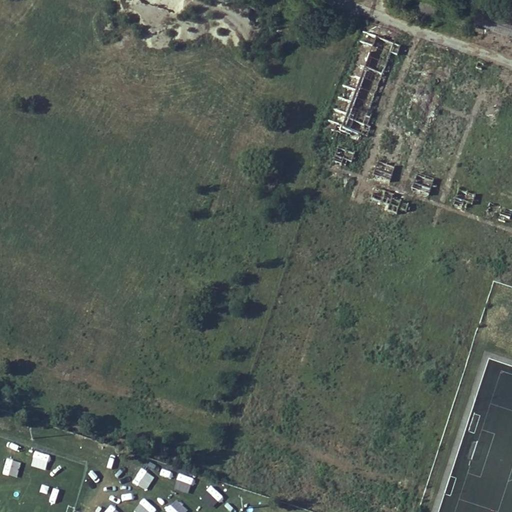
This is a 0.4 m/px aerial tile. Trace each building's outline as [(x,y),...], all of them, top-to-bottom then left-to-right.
[(467,10),(463,20),(511,37),(511,17),(482,7),(479,14),(467,10)] [(367,24),(364,33),(395,44),(398,36),(367,24)] [(364,33),(330,122),(361,134),(365,126),(367,127),(372,115),(368,113),(391,53),(398,56),(401,47),(395,44),(364,33)] [(401,126),(429,136),(455,67),(427,57),(401,126)] [(485,115),(496,119),(510,80),(498,76),(485,115)] [(333,162),(342,165),(344,160),(352,163),(356,153),(339,147),(333,162)] [(379,161),(373,176),(389,182),(395,166),(379,161)] [(419,175),(413,190),(429,196),(434,180),(419,175)] [(394,196),(375,188),(371,199),(389,206),(384,218),(393,221),(397,210),(405,213),(408,205),(393,199),(394,196)] [(454,204),(462,207),(465,202),(473,205),(476,195),(460,189),(454,204)] [(485,215),(491,217),(493,213),(496,214),(499,207),(490,203),(485,215)] [(511,213),(511,211),(504,208),(499,221),(505,222),(507,218),(510,219),(511,213)]
